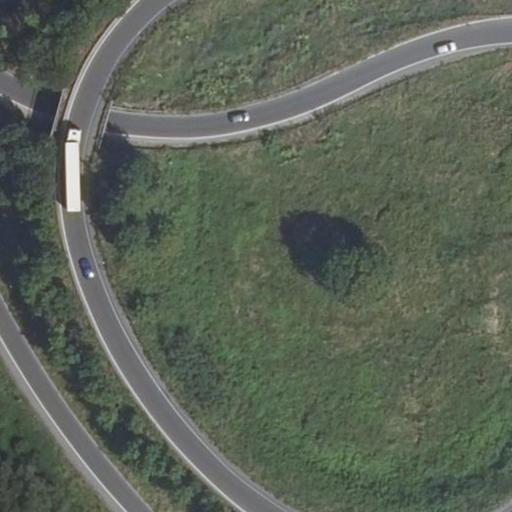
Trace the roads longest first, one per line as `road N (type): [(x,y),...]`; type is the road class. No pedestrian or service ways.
road 1 (trunk): [(259,511),(189,453),(140,392),(71,243),(65,192),(74,124),(115,44),(162,0)]
road 2 (trunk): [(0,87),(41,109),(116,126),(196,128),(271,117),(427,51),(511,33)]
road 3 (trunk): [(0,322),(46,397),(136,511)]
